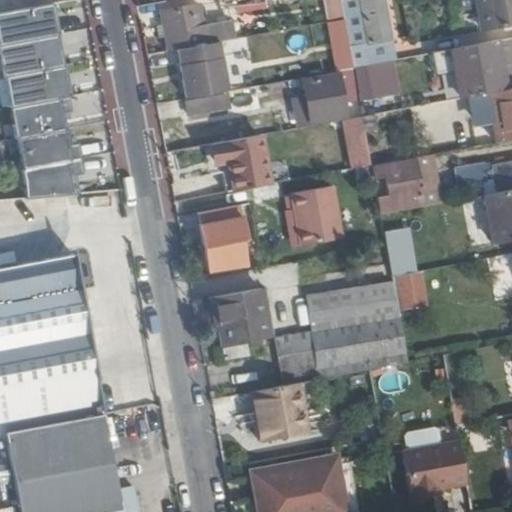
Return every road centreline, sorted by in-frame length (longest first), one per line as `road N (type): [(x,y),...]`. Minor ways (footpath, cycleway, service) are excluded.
road 1 (residential): [(207,511),(115,0)]
road 2 (unknown): [(154,206),(0,227)]
